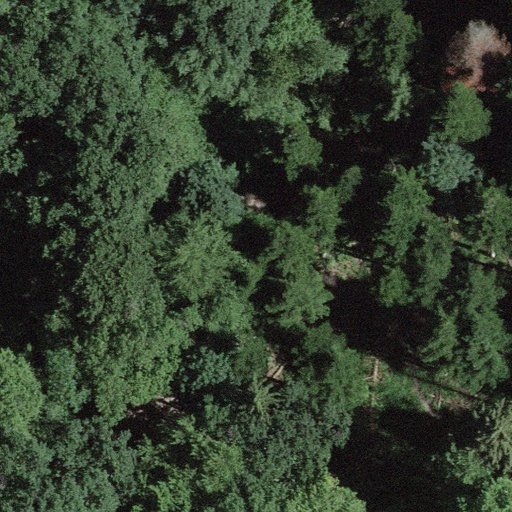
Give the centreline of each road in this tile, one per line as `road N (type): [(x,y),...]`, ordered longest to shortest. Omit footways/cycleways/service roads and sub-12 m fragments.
road 1 (track): [(295,0),(72,511)]
road 2 (track): [(0,405),(124,393)]
